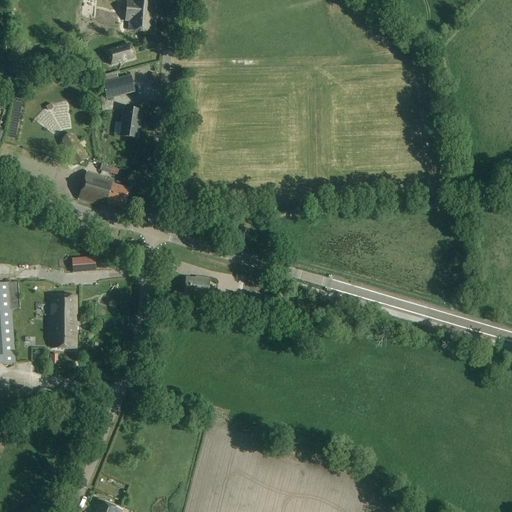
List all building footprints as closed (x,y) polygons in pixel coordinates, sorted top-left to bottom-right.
[(91,0),(83,0),(83,10),(92,10),(91,0)] [(121,14),(119,22),(129,23),(128,32),(151,34),(153,17),(149,17),(150,9),(153,10),(154,1),(152,1),(152,0),(130,0),(130,2),(125,2),(122,1),(121,14)] [(131,43),(106,51),(110,66),(135,59),(131,43)] [(130,78),(103,85),(107,101),(134,93),(130,78)] [(125,109),(121,137),(136,139),(140,111),(125,109)] [(79,142),(64,151),(73,167),(88,159),(79,142)] [(100,171),(117,176),(119,169),(102,164),(100,171)] [(87,172),(86,174),(77,202),(82,203),(100,209),(106,205),(123,210),(129,191),(111,186),(112,184),(113,180),(87,172)] [(95,260),(71,261),(72,274),(95,272),(95,260)] [(195,278),(195,281),(186,280),(185,295),(208,296),(209,279),(195,278)] [(18,283),(0,284),(0,365),(16,365),(12,311),(20,310),(18,283)] [(75,299),(51,299),(51,337),(52,338),(53,350),(73,351),(73,335),(76,335),(75,299)] [(205,305),(204,309),(234,313),(234,309),(235,304),(206,300),(205,305)] [(119,511),(120,510),(99,502),(94,511),(119,511)]
